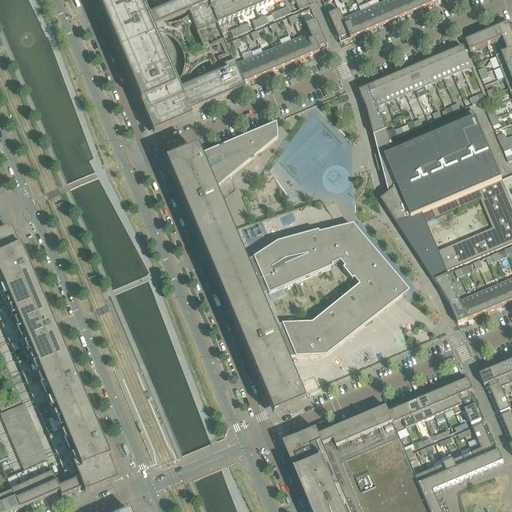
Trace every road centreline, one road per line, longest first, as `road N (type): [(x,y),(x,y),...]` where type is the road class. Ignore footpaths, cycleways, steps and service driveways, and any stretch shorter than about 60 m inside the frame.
road 1 (residential): [(146,155),(511,1)]
road 2 (tertiary): [(28,203),(150,485)]
road 3 (tertiary): [(243,446),(124,164)]
road 4 (residential): [(267,436),(146,155)]
road 5 (residential): [(511,331),(267,436)]
road 6 (tertiary): [(124,164),(54,0)]
road 7 (residential): [(146,155),(80,0)]
